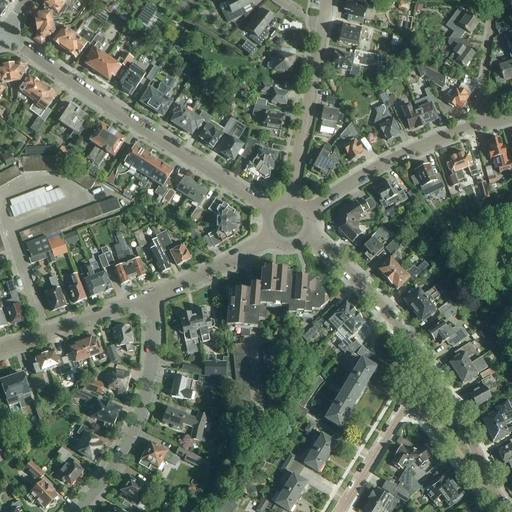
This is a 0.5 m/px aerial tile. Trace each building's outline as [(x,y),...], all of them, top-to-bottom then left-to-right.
[(42,6),(45,8),(55,15),(56,19),(59,18),(62,14),(63,15),(68,8),(56,0),(46,0),(42,6)] [(56,0),(68,8),(71,11),(74,7),(69,4),(70,3),(68,1),(68,0),(56,0)] [(244,16),(241,10),(253,3),(251,0),(228,0),(225,2),(229,9),(225,11),(224,12),(230,23),(244,16)] [(347,0),(345,11),(346,12),(345,15),(363,19),(366,8),(373,10),(374,4),(367,2),(367,4),(350,0),(347,0)] [(148,5),(138,20),(147,26),(157,11),(148,5)] [(35,19),(36,27),(53,24),(52,19),(56,19),(55,15),(45,8),(43,11),(40,11),(40,12),(34,7),(29,15),(34,19),(35,20),(35,19)] [(264,30),(273,19),(271,18),(272,16),(268,13),(267,15),(262,11),(246,30),(253,35),(250,38),(249,39),(259,47),(269,35),(264,30)] [(455,32),(450,39),(460,41),(466,32),(470,35),(479,23),(468,15),(466,17),(458,11),(453,17),(454,19),(448,27),(455,32)] [(108,18),(100,13),(99,14),(103,17),(100,20),(104,23),(108,18)] [(48,40),(52,42),(57,36),(58,37),(59,35),(58,34),(57,28),(54,29),(53,24),(36,27),(38,35),(37,35),(37,36),(34,40),(41,46),(45,41),(45,40),(47,40),(48,40)] [(496,30),(499,36),(509,30),(506,24),(496,30)] [(338,44),(339,44),(340,45),(341,45),(342,44),(357,48),(359,38),(367,40),(368,36),(366,36),(367,31),(343,26),(341,34),(339,35),(337,41),(337,42),(338,43),(338,44)] [(58,48),(63,51),(74,36),(65,29),(64,27),(57,28),(58,34),(59,35),(58,37),(57,36),(52,42),(51,42),(59,47),(58,48)] [(74,36),(63,51),(68,55),(69,54),(76,59),(78,56),(79,57),(93,36),(89,33),(88,33),(82,42),(74,36)] [(96,73),(97,74),(107,59),(98,53),(102,48),(100,46),(104,40),(97,35),(90,45),(94,48),(87,59),(89,61),(85,66),(91,70),(92,72),(94,73),(96,73)] [(391,46),(402,49),(404,38),(393,35),(391,46)] [(280,47),(284,42),(279,38),(275,43),(280,47)] [(246,40),(241,47),(251,56),(257,48),(246,40)] [(474,56),(466,49),(467,42),(449,40),(448,45),(455,51),(448,60),(460,69),(461,66),(462,67),(465,68),(474,56)] [(274,71),(284,73),(284,72),(292,73),(292,70),(293,69),(293,68),(294,68),(294,67),(294,66),(294,65),(294,63),(294,62),(294,61),(295,58),(280,55),(281,50),(270,48),(269,58),(272,59),(271,63),(270,62),(268,64),(267,68),(268,70),(274,71)] [(333,68),(333,69),(334,72),(338,73),(340,71),(341,69),(350,71),(352,64),(366,67),(376,66),(378,57),(355,52),(354,58),(335,54),(332,67),(333,68)] [(107,59),(97,74),(98,75),(99,77),(101,78),(103,78),(108,82),(112,77),(114,78),(122,66),(127,69),(134,59),(124,53),(120,60),(119,60),(116,65),(107,59)] [(16,83),(16,86),(22,86),(27,78),(24,76),(24,74),(25,74),(24,73),(24,71),(24,70),(27,65),(20,60),(17,65),(16,65),(16,66),(8,67),(11,84),(16,83)] [(511,78),(511,62),(508,64),(506,60),(500,62),(501,66),(498,67),(501,74),(493,76),(496,84),(503,81),(505,81),(505,82),(511,80),(510,79),(511,78)] [(119,84),(121,86),(120,87),(122,88),(121,90),(131,97),(141,82),(140,82),(145,75),(132,66),(133,65),(133,64),(127,73),(119,84)] [(6,85),(11,84),(8,67),(1,68),(0,67),(0,85),(3,88),(6,87),(6,85)] [(146,79),(151,82),(159,70),(154,67),(146,79)] [(421,79),(426,76),(422,68),(415,67),(421,79)] [(426,76),(429,81),(432,84),(442,90),(441,92),(450,98),(447,103),(448,104),(448,105),(448,106),(452,109),(454,108),(460,112),(465,104),(465,103),(468,98),(466,97),(468,93),(460,88),(458,92),(455,90),(454,93),(444,87),(447,71),(422,68),(426,76)] [(25,104),(29,99),(39,85),(28,77),(27,78),(22,86),(16,86),(17,90),(15,92),(17,94),(17,95),(17,99),(16,101),(19,103),(21,101),(25,104)] [(149,89),(140,103),(142,104),(142,106),(145,108),(147,107),(152,111),(170,82),(172,79),(169,77),(166,78),(161,86),(157,83),(153,84),(150,90),(149,89)] [(170,82),(152,111),(156,114),(157,115),(160,117),(162,117),(163,118),(172,104),(165,99),(177,80),(173,78),(172,79),(170,82)] [(200,87),(206,91),(212,81),(205,78),(200,87)] [(212,82),(205,94),(208,96),(212,91),(213,92),(217,86),(212,82)] [(29,99),(35,104),(30,111),(35,115),(39,109),(43,112),(38,119),(44,123),(51,113),(47,109),(52,101),(55,96),(45,89),(46,89),(41,85),(40,86),(39,85),(29,99)] [(261,93),(273,95),(271,104),(286,107),(288,94),(271,91),(272,86),(262,85),(261,93)] [(414,104),(417,111),(420,118),(422,118),(425,125),(437,121),(434,114),(436,114),(433,105),(437,103),(431,88),(425,91),(428,98),(414,104)] [(379,127),(383,135),(384,135),(387,142),(395,138),(400,135),(392,120),(392,121),(389,113),(388,114),(386,111),(392,108),(385,94),(379,96),(384,106),(375,110),(377,115),(374,125),(380,127),(379,127)] [(179,128),(181,129),(191,114),(183,109),(186,104),(182,101),(181,100),(179,99),(178,98),(173,107),(177,109),(173,116),(175,117),(171,123),(174,125),(173,126),(179,129),(179,128)] [(417,111),(412,113),(409,106),(405,107),(403,102),(395,105),(399,116),(404,114),(411,131),(425,125),(422,118),(420,118),(417,111)] [(263,127),(271,128),(270,130),(280,131),(281,128),(282,128),(284,117),(265,113),(266,107),(255,105),(253,117),(262,118),(263,115),(265,116),(263,127)] [(70,139),(73,140),(66,151),(70,153),(79,139),(77,138),(83,129),(80,127),(86,118),(78,113),(79,112),(78,111),(78,109),(74,106),(71,107),(71,106),(60,123),(74,133),(70,139)] [(338,115),(338,112),(324,110),(320,134),(334,136),(336,127),(341,128),(343,116),(338,115)] [(191,114),(181,129),(183,131),(183,132),(188,135),(189,134),(191,136),(195,130),(197,131),(202,125),(205,127),(211,119),(202,114),(199,119),(191,114)] [(7,124),(13,129),(17,123),(11,118),(7,124)] [(223,133),(227,136),(236,122),(231,119),(225,129),(217,124),(213,131),(206,127),(198,140),(205,144),(204,145),(212,150),(216,143),(217,143),(223,133)] [(236,122),(227,136),(231,139),(221,154),(224,156),(225,157),(229,160),(230,160),(233,162),(243,147),(237,143),(246,128),(236,122)] [(343,147),(351,162),(353,161),(354,161),(356,161),(357,159),(358,158),(359,157),(358,155),(359,155),(358,155),(362,152),(355,140),(360,137),(351,123),(346,129),(351,136),(345,139),(348,144),(343,147)] [(87,160),(93,164),(112,134),(101,126),(95,134),(88,130),(83,138),(96,147),(87,160)] [(14,140),(23,146),(27,141),(18,134),(14,140)] [(112,134),(93,164),(87,173),(92,177),(107,154),(114,158),(125,142),(112,134)] [(248,139),(247,147),(253,149),(255,145),(260,146),(261,141),(248,139)] [(487,143),(489,151),(488,151),(488,153),(487,154),(488,157),(489,158),(490,160),(496,159),(500,174),(511,171),(509,163),(507,163),(505,156),(506,156),(504,147),(502,147),(500,140),(487,143)] [(311,171),(319,176),(320,175),(327,179),(330,173),(331,174),(336,165),(337,165),(340,160),(334,151),(325,146),(317,160),(311,171)] [(253,149),(247,147),(246,149),(241,157),(246,160),(253,149)] [(70,153),(66,151),(62,148),(57,155),(65,161),(70,153)] [(137,173),(148,156),(135,148),(133,152),(128,149),(106,182),(107,183),(116,189),(118,189),(118,188),(116,188),(115,187),(114,186),(114,184),(116,175),(119,176),(121,176),(124,175),(126,174),(128,173),(130,172),(132,169),(137,173)] [(258,152),(257,157),(259,157),(262,161),(261,168),(266,172),(267,171),(271,171),(272,172),(274,164),(275,164),(275,162),(277,161),(277,158),(276,157),(277,155),(268,153),(268,151),(262,150),(262,152),(258,152)] [(456,155),(455,156),(461,171),(468,169),(471,177),(478,175),(475,165),(472,166),(468,155),(464,156),(464,155),(464,154),(463,154),(463,153),(462,153),(461,152),(460,152),(459,152),(458,153),(457,154),(456,154),(456,155)] [(2,157),(6,166),(15,162),(11,153),(2,157)] [(455,156),(454,155),(452,155),(451,155),(450,156),(449,157),(449,158),(448,159),(449,160),(449,161),(449,162),(445,163),(448,170),(445,171),(452,188),(459,185),(458,182),(464,179),(461,171),(455,156)] [(150,180),(160,164),(154,160),(154,159),(154,158),(153,157),(152,157),(151,156),(149,156),(148,156),(137,173),(147,179),(145,181),(143,180),(138,186),(144,190),(150,180)] [(259,157),(257,157),(257,158),(255,161),(253,159),(250,164),(249,163),(245,170),(248,172),(250,173),(250,174),(254,177),(255,176),(257,178),(258,176),(264,181),(269,179),(271,171),(267,171),(266,172),(261,168),(262,161),(259,157)] [(59,172),(64,175),(71,166),(65,162),(59,172)] [(160,164),(150,180),(159,187),(155,194),(159,197),(155,203),(158,205),(173,182),(168,179),(172,172),(160,164)] [(64,175),(69,179),(76,169),(71,166),(64,175)] [(417,176),(411,178),(414,187),(421,184),(422,187),(420,188),(425,197),(444,189),(439,175),(434,177),(429,166),(423,169),(419,169),(416,172),(415,172),(417,176)] [(16,167),(11,169),(16,179),(21,176),(16,167)] [(11,169),(6,172),(11,182),(16,179),(11,169)] [(69,179),(74,182),(81,172),(76,169),(69,179)] [(6,172),(1,175),(6,185),(11,182),(6,172)] [(74,182),(79,185),(86,175),(81,172),(74,182)] [(79,185),(84,188),(91,178),(86,175),(79,185)] [(91,178),(84,188),(89,191),(96,181),(91,178)] [(177,191),(188,199),(196,187),(195,186),(195,184),(191,181),(190,183),(184,179),(177,191)] [(383,190),(383,191),(377,194),(384,205),(387,203),(389,207),(394,204),(395,206),(401,203),(401,204),(407,200),(403,191),(397,194),(394,189),(394,190),(390,183),(388,184),(388,183),(383,186),(384,187),(382,188),(383,190)] [(478,185),(482,200),(489,198),(485,183),(478,185)] [(196,187),(188,199),(199,206),(207,194),(206,193),(206,191),(202,188),(201,190),(196,187)] [(56,190),(60,201),(65,199),(61,188),(56,190)] [(44,189),(33,193),(35,198),(36,198),(41,196),(46,194),(44,189)] [(56,190),(51,192),(55,203),(60,201),(56,190)] [(163,201),(169,204),(175,194),(170,190),(163,201)] [(51,192),(46,194),(50,204),(55,203),(51,192)] [(33,193),(21,197),(23,203),(25,202),(30,200),(35,198),(33,193)] [(414,194),(413,193),(408,196),(412,202),(417,198),(414,194)] [(50,204),(46,194),(41,196),(45,206),(50,204)] [(41,196),(36,198),(39,208),(45,206),(41,196)] [(15,206),(20,204),(23,203),(21,197),(10,202),(12,207),(15,206)] [(36,198),(35,198),(30,200),(34,210),(39,208),(36,198)] [(116,199),(110,201),(114,212),(120,210),(116,199)] [(30,200),(25,202),(29,212),(34,210),(30,200)] [(217,217),(217,224),(235,224),(236,218),(233,216),(235,212),(216,200),(209,211),(217,217)] [(110,201),(104,203),(108,214),(114,212),(110,201)] [(341,215),(340,222),(358,224),(359,216),(369,210),(363,201),(357,205),(356,205),(347,211),(345,208),(339,212),(341,215)] [(25,202),(23,203),(20,204),(24,214),(29,212),(25,202)] [(104,203),(99,205),(103,216),(108,214),(104,203)] [(20,204),(15,206),(19,216),(24,214),(20,204)] [(98,205),(93,207),(97,218),(103,216),(99,205),(98,205)] [(15,206),(12,207),(10,208),(14,218),(19,216),(15,206)] [(93,207),(88,209),(92,220),(97,218),(93,207)] [(191,218),(196,221),(203,211),(197,208),(191,218)] [(88,209),(83,211),(87,222),(92,220),(88,209)] [(83,211),(77,213),(82,224),(87,222),(83,211)] [(77,213),(72,215),(76,226),(82,224),(77,213)] [(72,215),(67,217),(71,228),(76,226),(72,215)] [(67,217),(62,219),(66,230),(71,228),(67,217)] [(62,219),(56,220),(61,232),(66,230),(62,219)] [(56,220),(51,222),(55,234),(61,232),(56,220)] [(51,222),(46,224),(50,236),(55,234),(51,222)] [(358,224),(340,222),(339,230),(337,232),(342,237),(344,235),(352,243),(356,240),(360,244),(365,240),(357,232),(358,224)] [(46,224),(41,226),(45,238),(46,237),(50,236),(46,224)] [(235,224),(217,224),(217,231),(208,236),(204,238),(206,243),(210,240),(214,248),(234,236),(232,232),(235,230),(235,224)] [(444,235),(448,247),(465,233),(461,224),(451,228),(452,232),(444,235)] [(41,226),(35,228),(39,240),(45,238),(41,226)] [(157,226),(152,229),(156,237),(161,234),(157,226)] [(133,234),(140,249),(148,245),(141,231),(139,231),(137,227),(131,231),(133,234)] [(362,253),(362,254),(362,255),(365,258),(365,259),(367,262),(369,262),(370,263),(375,257),(376,258),(383,252),(376,244),(378,242),(382,238),(384,241),(390,235),(382,227),(376,232),(377,233),(371,238),(372,240),(363,248),(364,249),(362,251),(362,252),(362,253)] [(35,228),(30,230),(34,242),(39,240),(35,228)] [(30,230),(25,232),(29,244),(34,242),(30,230)] [(24,246),(26,245),(29,244),(25,232),(20,234),(24,246)] [(189,259),(191,257),(190,254),(187,254),(183,246),(182,247),(180,244),(176,247),(175,246),(173,247),(165,232),(161,234),(156,237),(164,253),(169,250),(177,267),(190,260),(189,259)] [(120,246),(123,255),(124,255),(133,280),(136,279),(137,280),(139,279),(140,280),(143,279),(144,278),(146,277),(142,266),(142,264),(141,262),(140,261),(139,260),(133,262),(128,251),(126,244),(125,240),(123,241),(120,233),(115,235),(116,237),(114,238),(117,246),(120,245),(120,246)] [(68,235),(63,237),(66,247),(72,245),(68,235)] [(29,244),(26,245),(31,259),(29,260),(30,265),(47,259),(49,265),(55,263),(46,237),(45,238),(39,240),(34,242),(29,244)] [(61,237),(48,242),(52,252),(65,247),(61,237)] [(385,247),(392,254),(400,246),(394,239),(385,247)] [(152,243),(155,248),(149,251),(161,275),(163,274),(164,275),(167,273),(168,271),(169,271),(169,269),(171,268),(157,240),(152,243)] [(107,247),(101,250),(103,256),(104,255),(109,253),(107,247)] [(104,255),(109,267),(109,268),(115,265),(111,253),(109,253),(104,255)] [(382,278),(386,282),(400,268),(394,263),(400,257),(396,253),(386,262),(380,267),(381,268),(377,271),(382,276),(382,278)] [(104,255),(103,256),(98,257),(103,270),(109,267),(104,255)] [(124,255),(123,255),(118,257),(121,267),(114,269),(115,270),(115,272),(115,274),(117,275),(121,286),(122,285),(124,286),(126,285),(128,283),(129,283),(129,282),(133,280),(124,255)] [(501,258),(503,268),(509,266),(507,256),(501,258)] [(417,270),(421,274),(428,267),(424,262),(417,270)] [(96,264),(90,266),(101,295),(106,293),(108,293),(110,292),(112,291),(106,273),(100,275),(96,264)] [(426,271),(431,276),(436,269),(431,265),(426,271)] [(101,295),(90,266),(85,268),(87,275),(82,276),(83,281),(89,299),(92,298),(94,298),(95,297),(101,295)] [(400,268),(386,282),(390,286),(392,286),(397,291),(400,288),(401,288),(406,282),(416,273),(412,269),(406,274),(400,268)] [(261,271),(260,285),(258,318),(265,319),(266,306),(288,308),(289,308),(291,278),(292,273),(286,273),(286,270),(267,269),(267,271),(261,271)] [(72,299),(72,300),(73,302),(74,303),(75,304),(86,300),(77,275),(71,277),(75,287),(69,289),(72,299)] [(45,294),(51,313),(66,308),(55,278),(49,280),(53,291),(45,294)] [(316,280),(291,278),(289,308),(288,308),(288,315),(311,317),(311,311),(319,311),(329,302),(324,296),(320,295),(321,283),(315,282),(316,280)] [(260,285),(251,284),(251,291),(236,290),(236,288),(228,287),(226,289),(226,299),(229,300),(227,327),(242,328),(241,337),(249,338),(250,329),(257,329),(258,318),(260,285)] [(11,322),(11,324),(15,326),(15,325),(22,322),(23,323),(25,319),(24,318),(19,305),(20,305),(14,285),(7,287),(12,301),(3,304),(5,310),(7,309),(8,314),(8,316),(9,317),(11,322)] [(409,307),(413,312),(436,293),(433,289),(424,297),(418,290),(404,301),(405,302),(405,304),(408,307),(409,307)] [(436,293),(413,312),(416,316),(416,318),(419,321),(420,321),(421,322),(429,316),(431,316),(434,314),(434,312),(435,311),(430,305),(440,297),(436,293)] [(442,316),(443,315),(454,307),(450,302),(438,311),(442,316)] [(331,326),(337,332),(357,313),(352,308),(351,309),(346,304),(343,307),(342,307),(337,312),(326,323),(322,319),(311,329),(315,334),(323,326),(327,330),(331,326)] [(454,307),(443,315),(446,320),(458,313),(454,307)] [(198,312),(193,313),(197,332),(199,332),(201,338),(202,344),(210,342),(207,330),(211,329),(213,328),(214,326),(213,322),(211,320),(210,321),(208,314),(207,313),(206,313),(205,310),(203,311),(201,310),(199,310),(198,312)] [(197,332),(193,313),(188,314),(187,313),(184,314),(183,315),(181,315),(182,319),(181,319),(180,319),(180,320),(182,327),(180,327),(178,330),(179,334),(182,335),(183,335),(185,343),(188,342),(189,349),(199,347),(197,340),(195,333),(197,332)] [(357,313),(337,332),(345,340),(338,347),(343,353),(352,344),(348,340),(356,333),(357,333),(362,328),(362,327),(365,324),(360,319),(361,318),(357,313)] [(483,337),(495,329),(491,322),(478,330),(483,337)] [(446,342),(449,346),(452,346),(453,348),(469,337),(468,336),(467,336),(463,331),(455,329),(452,331),(449,327),(447,329),(442,323),(427,333),(433,342),(437,339),(441,345),(446,342)] [(116,330),(113,331),(116,347),(125,346),(127,353),(133,352),(131,345),(133,344),(130,330),(129,330),(128,327),(125,328),(123,328),(122,327),(119,328),(118,329),(116,330)] [(84,342),(82,342),(88,359),(99,355),(101,361),(106,359),(104,353),(101,354),(96,340),(91,341),(90,340),(89,340),(88,338),(83,340),(84,342)] [(88,359),(82,342),(81,343),(81,341),(75,343),(76,345),(74,345),(75,347),(70,349),(75,363),(72,364),(75,370),(76,370),(77,374),(81,373),(79,369),(80,369),(78,363),(88,359)] [(344,353),(349,358),(361,346),(357,341),(344,353)] [(456,373),(456,374),(471,365),(467,359),(476,353),(470,344),(454,354),(457,358),(454,360),(449,363),(452,368),(452,369),(455,373),(456,373)] [(106,350),(112,365),(118,363),(112,347),(106,350)] [(357,355),(363,358),(367,351),(362,348),(357,355)] [(48,354),(44,355),(50,371),(58,368),(61,377),(64,375),(65,377),(72,375),(66,358),(61,359),(60,357),(57,358),(55,352),(53,352),(52,351),(49,352),(48,354)] [(50,371),(44,355),(41,356),(39,356),(37,357),(36,358),(34,359),(37,366),(33,367),(36,375),(32,377),(35,386),(44,383),(41,374),(50,371)] [(204,377),(228,382),(231,383),(228,358),(223,358),(223,363),(219,363),(219,362),(211,362),(211,363),(204,363),(204,377)] [(471,365),(456,374),(457,375),(457,376),(458,379),(460,380),(463,385),(468,382),(473,379),(473,378),(478,375),(477,375),(487,368),(481,358),(471,365)] [(361,360),(343,390),(358,399),(366,386),(367,387),(369,383),(368,382),(376,369),(361,360)] [(199,374),(201,368),(184,364),(183,370),(199,374)] [(479,375),(482,381),(498,373),(494,367),(479,375)] [(118,390),(117,394),(125,396),(129,375),(115,371),(113,371),(112,372),(111,372),(110,373),(109,374),(109,375),(108,375),(108,376),(106,379),(105,383),(110,384),(109,388),(118,390)] [(9,375),(0,378),(0,382),(9,407),(19,404),(21,409),(25,407),(23,401),(31,398),(29,394),(23,375),(11,379),(9,375)] [(228,382),(204,377),(200,377),(199,384),(227,390),(228,382)] [(469,396),(472,401),(472,402),(474,405),(475,406),(476,408),(491,399),(488,393),(497,388),(491,377),(481,382),(485,388),(480,390),(473,393),(474,394),(469,396)] [(192,392),(190,392),(193,381),(176,378),(171,398),(182,400),(183,399),(191,401),(192,392)] [(87,391),(100,395),(103,386),(90,381),(87,391)] [(103,427),(111,430),(113,426),(113,427),(120,410),(104,403),(103,404),(99,402),(101,396),(80,390),(72,397),(86,402),(84,406),(95,411),(92,418),(105,423),(103,427)] [(358,399),(343,390),(325,421),(340,429),(348,416),(349,417),(351,413),(350,412),(358,399)] [(487,430),(488,432),(504,424),(511,419),(511,411),(507,401),(494,407),(497,413),(493,415),(493,414),(487,417),(487,418),(482,420),(485,425),(485,427),(486,430),(487,430)] [(42,411),(44,415),(60,408),(59,404),(42,411)] [(303,409),(298,406),(293,413),(304,419),(308,412),(303,409)] [(191,440),(200,442),(202,430),(205,423),(208,424),(211,418),(196,413),(194,419),(168,409),(163,422),(181,429),(183,424),(194,428),(191,440)] [(511,434),(511,427),(507,430),(504,424),(488,432),(488,434),(490,437),(491,438),(493,443),(499,440),(499,441),(504,438),(509,435),(511,434)] [(76,451),(92,461),(102,445),(90,437),(94,432),(83,426),(78,434),(84,438),(76,451)] [(304,465),(318,474),(326,461),(327,461),(329,458),(328,457),(336,444),(322,435),(304,465)] [(511,440),(509,442),(511,446),(498,452),(501,459),(501,460),(502,463),(503,463),(504,465),(508,463),(511,469),(511,468),(511,440)] [(175,457),(150,443),(138,465),(155,474),(163,460),(175,467),(179,459),(175,457)] [(415,451),(413,451),(413,454),(409,462),(412,466),(414,469),(418,466),(419,468),(420,467),(421,468),(423,468),(426,466),(426,464),(426,463),(426,462),(425,460),(431,455),(430,453),(427,449),(426,449),(425,448),(420,452),(418,450),(416,450),(415,451)] [(62,469),(63,470),(56,478),(64,484),(65,482),(71,486),(77,478),(79,479),(83,473),(78,468),(79,467),(70,459),(72,456),(61,449),(57,454),(60,457),(57,461),(64,466),(62,469)] [(184,462),(195,467),(199,466),(207,470),(210,464),(178,449),(176,455),(185,459),(184,462)] [(413,454),(413,451),(411,451),(410,450),(407,450),(406,452),(400,449),(399,450),(398,450),(396,454),(396,455),(395,456),(397,458),(393,465),(394,465),(394,466),(394,468),(398,470),(400,470),(400,469),(401,469),(404,465),(408,467),(400,479),(402,480),(398,488),(411,496),(421,488),(411,477),(411,466),(412,466),(409,462),(413,454)] [(30,494),(26,498),(32,504),(36,501),(45,510),(48,506),(49,506),(51,506),(52,506),(53,505),(54,504),(54,503),(54,502),(54,501),(58,497),(43,481),(42,482),(40,480),(45,475),(31,462),(24,470),(31,477),(27,481),(30,485),(34,489),(30,494)] [(270,501),(268,504),(273,508),(272,510),(275,511),(283,511),(284,511),(286,511),(290,511),(297,501),(298,501),(300,498),(299,497),(304,488),(306,489),(308,487),(306,485),(307,484),(293,475),(276,504),(270,501)] [(424,493),(433,503),(440,497),(441,497),(455,486),(449,479),(446,481),(443,477),(433,486),(430,481),(419,490),(422,494),(424,493)] [(121,494),(127,498),(128,496),(138,503),(142,497),(143,497),(144,497),(149,489),(157,495),(161,489),(151,482),(147,488),(135,479),(133,482),(130,480),(128,482),(123,489),(121,492),(122,492),(121,494)] [(242,492),(248,496),(249,495),(257,493),(256,486),(246,488),(245,487),(242,492)] [(440,497),(433,503),(437,508),(444,502),(449,508),(465,496),(461,491),(459,492),(455,486),(441,497),(440,497)] [(392,495),(407,504),(411,497),(396,488),(392,495)] [(370,500),(369,502),(384,511),(388,504),(389,504),(393,498),(385,493),(384,495),(376,490),(374,493),(372,493),(368,499),(370,500)] [(227,499),(223,505),(233,511),(234,511),(238,507),(227,499)] [(10,508),(12,511),(21,511),(19,509),(23,506),(20,502),(10,508)] [(385,511),(384,511),(369,502),(363,511),(364,511),(385,511)]
